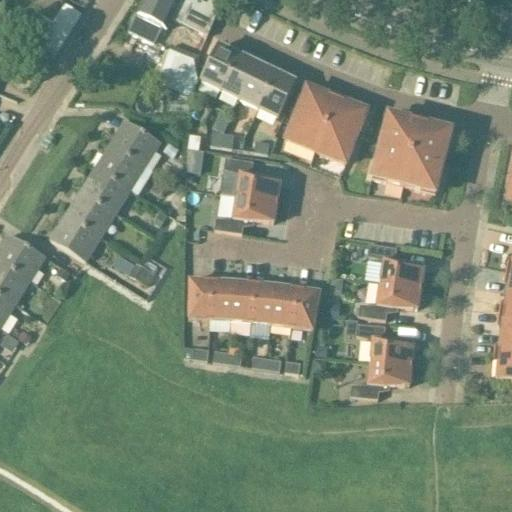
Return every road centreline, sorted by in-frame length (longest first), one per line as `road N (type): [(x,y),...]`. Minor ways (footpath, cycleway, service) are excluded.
road 1 (residential): [(203,247),(298,258),(305,205),(469,225)]
road 2 (residential): [(0,183),(115,0)]
road 3 (primary): [(505,55),(323,0)]
road 4 (residential): [(469,225),(505,55)]
road 5 (residential): [(447,391),(469,225)]
